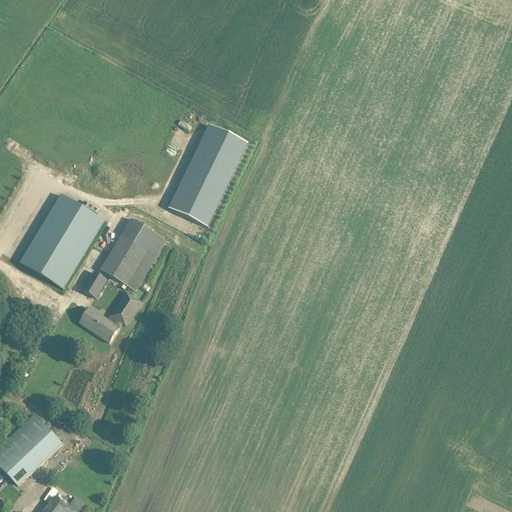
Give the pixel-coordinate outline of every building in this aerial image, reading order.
[(78,173),(123,74),(87,57),(84,63),(92,67),(89,74),(85,72),(81,80),(82,80),(45,158),(78,173)] [(210,127),(170,211),(207,229),(248,146),(210,127)] [(240,134),(238,138),(248,144),(250,141),(240,134)] [(163,199),(187,151),(163,139),(139,187),(163,199)] [(10,167),(0,160),(0,193),(3,187),(2,186),(7,177),(5,176),(10,167)] [(103,224),(60,199),(20,269),(64,293),(103,224)] [(94,210),(92,216),(106,220),(108,215),(94,210)] [(126,288),(135,293),(165,243),(131,222),(101,272),(121,285),(119,288),(124,291),(126,288)] [(94,274),(82,293),(96,301),(107,282),(94,274)] [(131,298),(113,325),(90,310),(80,325),(109,345),(119,330),(122,333),(126,328),(131,331),(147,308),(131,298)] [(62,446),(34,417),(0,448),(0,469),(16,487),(62,446)] [(74,511),(55,498),(44,511),(74,511)]
